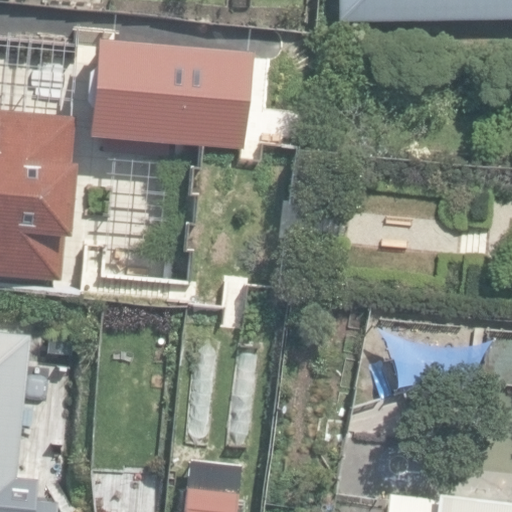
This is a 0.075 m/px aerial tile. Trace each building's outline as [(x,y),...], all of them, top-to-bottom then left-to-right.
[(511,0),(345,0),(346,20),(511,14),(511,0)] [(227,49),(103,37),(94,131),(219,139),(227,49)] [(0,273),(60,278),(63,234),(70,235),(75,162),(70,162),(74,118),(0,111),(0,273)] [(11,499),(29,334),(0,330),(0,511),(57,511),(58,505),(11,499)] [(233,511),(238,466),(187,461),(181,511),(233,511)] [(511,511),(511,501),(435,492),(434,499),(390,494),(387,511),(511,511)]
